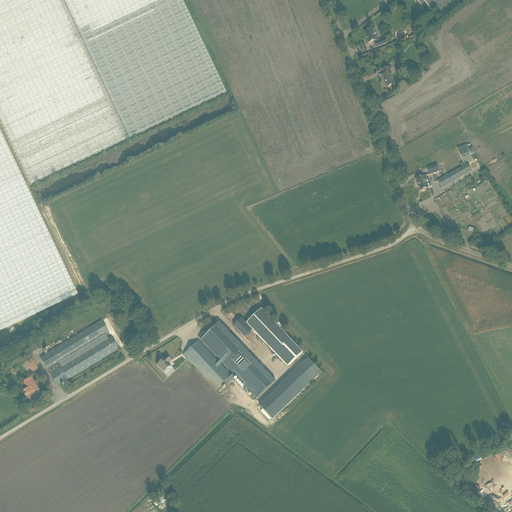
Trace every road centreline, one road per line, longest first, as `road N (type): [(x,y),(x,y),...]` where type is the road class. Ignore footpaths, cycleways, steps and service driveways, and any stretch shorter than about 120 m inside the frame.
road 1 (unclassified): [(0,439),(226,301),(381,248),(415,227)]
road 2 (unclassified): [(415,227),(327,0)]
